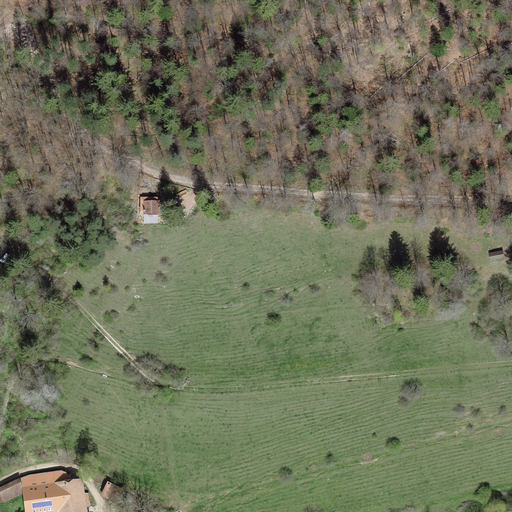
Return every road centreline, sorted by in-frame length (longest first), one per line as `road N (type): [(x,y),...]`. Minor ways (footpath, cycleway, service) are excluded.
road 1 (track): [(511,362),(166,386),(98,325),(30,239),(0,232)]
road 2 (track): [(511,221),(160,181),(74,123),(18,32)]
